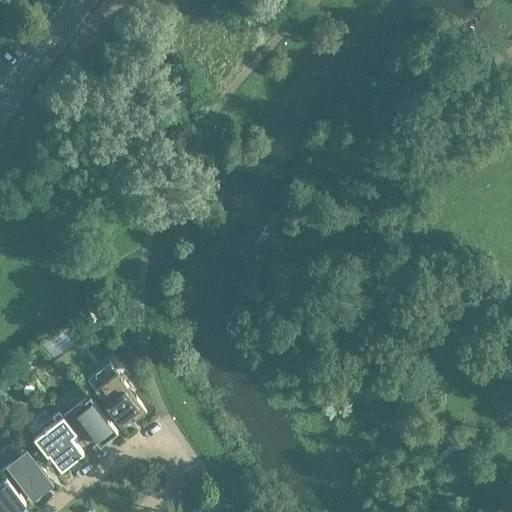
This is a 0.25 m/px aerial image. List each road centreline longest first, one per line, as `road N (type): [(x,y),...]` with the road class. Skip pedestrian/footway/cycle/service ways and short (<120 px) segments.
road 1 (residential): [(45,511),(133,446),(160,437),(177,445),(182,468),(145,511)]
road 2 (tertiary): [(0,112),(85,0)]
